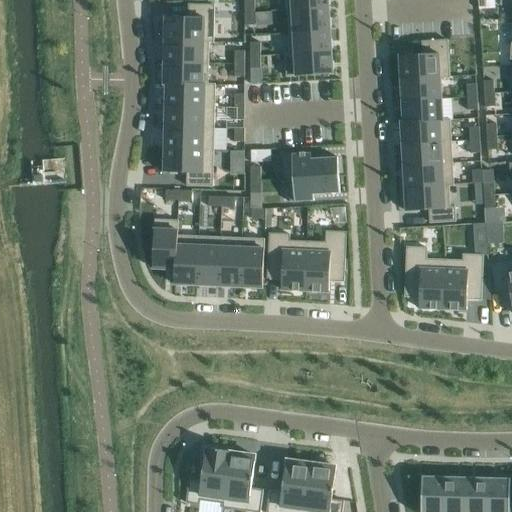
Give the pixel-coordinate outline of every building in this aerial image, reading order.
[(254,0),(245,0),(245,13),(254,13),(254,0)] [(328,0),(286,0),(287,11),(329,9),(328,0)] [(165,17),(165,41),(214,42),(215,6),(189,5),(188,18),(165,17)] [(329,9),(287,11),(288,33),(330,30),(329,9)] [(254,13),(245,13),(245,25),(254,25),(254,13)] [(289,53),(285,54),(285,55),(331,52),(330,30),(288,33),(289,53)] [(165,41),(164,63),(208,64),(209,43),(214,43),(214,42),(165,41)] [(422,55),(399,56),(401,80),(450,77),(448,41),(422,42),(422,55)] [(260,43),(251,43),(251,56),(260,56),(260,43)] [(244,52),(235,52),(235,64),(244,64),(244,52)] [(331,52),(285,55),(286,77),(333,75),(331,52)] [(260,56),(251,56),(251,68),(260,68),(260,56)] [(164,63),(164,84),(215,86),(215,85),(208,85),(208,64),(164,63)] [(244,64),(235,64),(235,77),(244,77),(244,64)] [(450,77),(401,80),(402,102),(441,100),(440,79),(450,78),(450,77)] [(493,81),(483,82),(484,95),(494,94),(493,81)] [(164,84),(164,85),(166,85),(165,106),(214,107),(215,86),(164,84)] [(476,84),(466,85),(467,98),(477,97),(476,84)] [(494,94),(484,95),(485,108),(495,107),(494,94)] [(244,95),(235,95),(235,107),(244,107),(244,95)] [(477,97),(467,98),(468,111),(478,110),(477,97)] [(403,122),(401,123),(401,124),(450,121),(450,120),(443,120),(441,100),(402,102),(403,122)] [(165,106),(165,128),(214,129),(214,107),(165,106)] [(244,107),(235,107),(235,120),(244,120),(244,107)] [(450,121),(401,124),(402,145),(451,142),(450,121)] [(496,124),(486,125),(487,138),(497,137),(496,124)] [(479,127),(469,128),(470,141),(480,140),(479,127)] [(165,128),(164,149),(213,150),(214,129),(165,128)] [(244,129),(235,129),(235,141),(244,141),(244,129)] [(497,137),(487,138),(488,151),(498,150),(497,137)] [(480,140),(470,141),(471,154),(481,154),(480,140)] [(451,142),(402,145),(403,167),(452,164),(451,142)] [(164,149),(164,173),(187,174),(187,186),(212,187),(213,150),(164,149)] [(311,153),(282,155),(284,179),(339,176),(337,158),(311,159),(311,153)] [(452,164),(403,167),(405,188),(454,185),(452,164)] [(260,167),(251,167),(251,180),(260,180),(260,167)] [(481,170),(472,171),(473,183),(482,182),(481,170)] [(339,176),(284,179),(284,181),(289,180),(290,203),(314,202),(313,195),(340,194),(339,176)] [(260,180),(251,180),(251,192),(260,192),(260,180)] [(493,183),(483,183),(484,196),(494,196),(493,183)] [(454,185),(405,188),(406,212),(429,211),(430,224),(456,222),(455,208),(450,208),(449,187),(454,186),(454,185)] [(167,191),(167,200),(179,200),(179,191),(167,191)] [(179,191),(179,200),(192,201),(192,192),(179,191)] [(494,196),(484,196),(485,209),(495,209),(494,196)] [(210,197),(210,206),(222,206),(223,197),(210,197)] [(223,197),(222,206),(235,206),(235,197),(223,197)] [(253,209),(253,218),(265,218),(265,209),(253,209)] [(155,220),(153,269),(175,270),(174,285),(175,285),(178,221),(155,220)] [(178,221),(175,285),(197,286),(199,237),(178,236),(178,221)] [(307,242),(305,292),(329,293),(329,281),(344,282),(346,233),(326,232),(325,243),(307,242)] [(269,234),(267,278),(282,279),(281,290),(305,292),(307,242),(289,241),(289,235),(269,234)] [(199,237),(197,286),(218,287),(220,238),(199,237)] [(220,238),(218,287),(240,288),(242,239),(220,238)] [(242,239),(240,288),(262,289),(264,240),(242,239)] [(407,248),(405,297),(419,298),(419,309),(443,310),(445,261),(426,260),(427,249),(407,248)] [(445,261),(443,310),(466,311),(467,300),(481,300),(483,256),(463,255),(463,261),(445,261)] [(511,262),(492,266),(496,291),(509,289),(511,306),(511,262)] [(189,480),(186,504),(200,506),(200,501),(223,504),(222,509),(223,509),(230,452),(206,449),(201,482),(189,480)] [(230,452),(223,509),(246,511),(260,511),(264,491),(250,488),(255,457),(232,453),(232,452),(230,452)] [(270,491),(266,511),(304,511),(311,464),(286,461),(282,493),(270,491)] [(311,464),(304,511),(342,511),(344,501),(332,500),(336,468),(311,464)] [(422,476),(421,511),(443,511),(445,477),(422,476)] [(445,477),(443,511),(465,511),(466,477),(445,477)] [(466,477),(465,511),(486,511),(488,478),(466,477)] [(488,478),(486,511),(509,511),(510,479),(488,478)]
